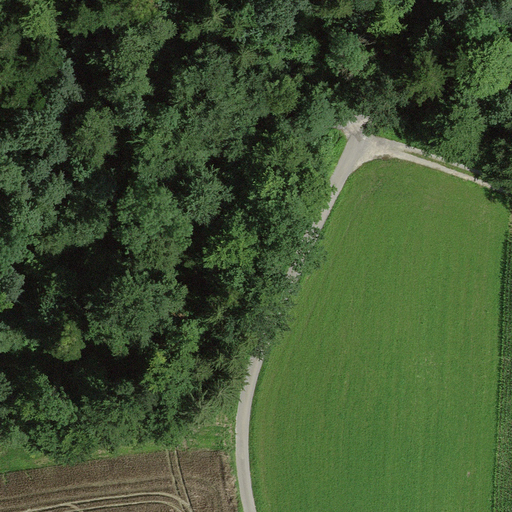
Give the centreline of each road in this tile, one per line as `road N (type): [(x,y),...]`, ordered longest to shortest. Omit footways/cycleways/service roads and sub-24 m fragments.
road 1 (track): [(361,119),(363,137),(250,378),(242,436),(249,511)]
road 2 (track): [(361,119),(309,126),(0,267)]
road 3 (track): [(363,137),(511,189)]
road 4 (track): [(511,84),(396,101),(361,119)]
